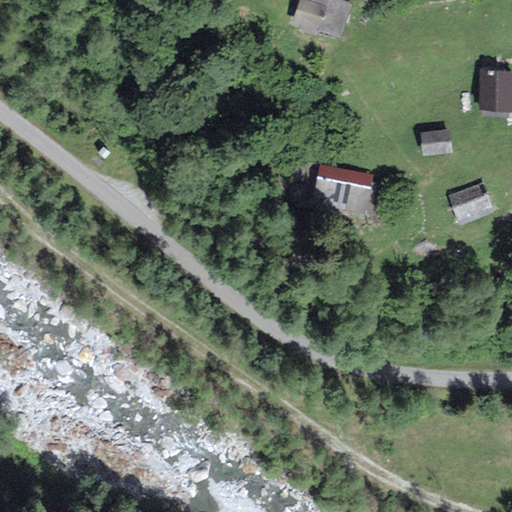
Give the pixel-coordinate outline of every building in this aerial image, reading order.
[(295,0),(298,1),(291,24),(299,27),(298,29),(317,35),(318,30),(341,38),(352,3),(341,0),(295,0)] [(511,71),(481,71),(480,111),(511,112),(511,71)] [(449,130),(420,133),(422,156),(452,152),(449,130)] [(373,175),(318,165),(311,203),(366,214),(373,175)] [(493,212),(482,182),(448,195),(459,225),(493,212)]
